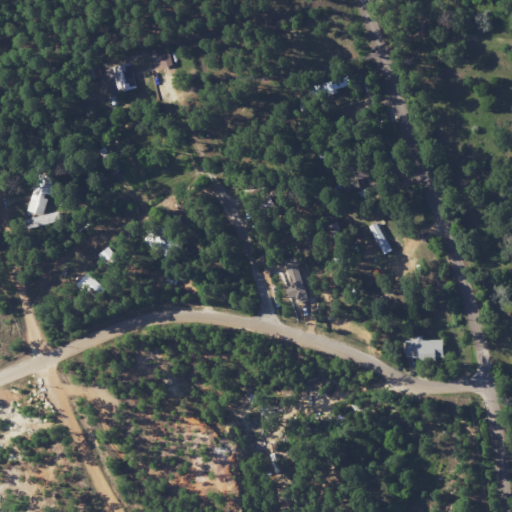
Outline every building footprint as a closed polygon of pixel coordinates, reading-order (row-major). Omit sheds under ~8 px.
[(136,87),(130,62),(104,69),(111,94),(136,87)] [(55,177),(38,173),(27,213),(34,215),(31,223),(41,226),(49,196),(50,197),(55,177)] [(371,225),(375,238),(383,236),(379,222),(371,225)] [(288,286),(290,296),(297,295),(298,301),(313,298),(311,281),(304,282),(301,263),(288,265),(291,286),(288,286)] [(443,339),(422,340),(422,334),(412,335),(412,340),(403,340),(404,359),(444,357),(443,339)]
